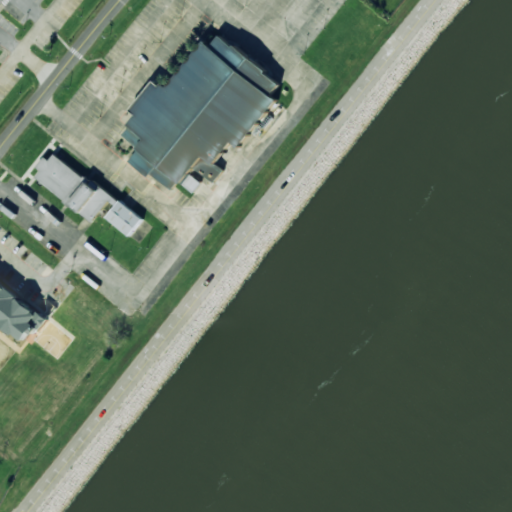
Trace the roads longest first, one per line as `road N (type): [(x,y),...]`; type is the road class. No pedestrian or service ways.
road 1 (residential): [(434,0),(28,511)]
road 2 (tertiary): [(0,148),(122,0)]
